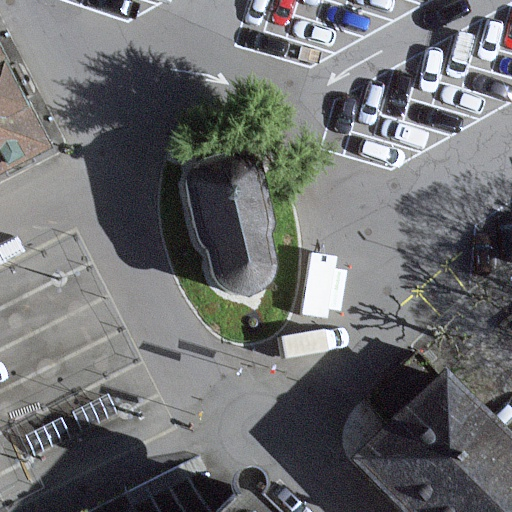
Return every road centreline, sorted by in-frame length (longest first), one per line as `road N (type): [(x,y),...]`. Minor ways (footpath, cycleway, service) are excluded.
road 1 (residential): [(258,357),(205,355),(171,330),(147,296),(115,151)]
road 2 (residential): [(0,1),(154,34),(240,78)]
road 3 (residential): [(240,78),(271,107),(339,249)]
road 4 (residential): [(511,164),(393,233),(339,249)]
road 5 (residential): [(115,151),(0,7)]
road 6 (residential): [(115,151),(128,115),(154,91),(240,78)]
road 7 (residential): [(339,249),(318,315),(296,340),(258,357)]
road 8 (unknown): [(0,203),(115,151)]
